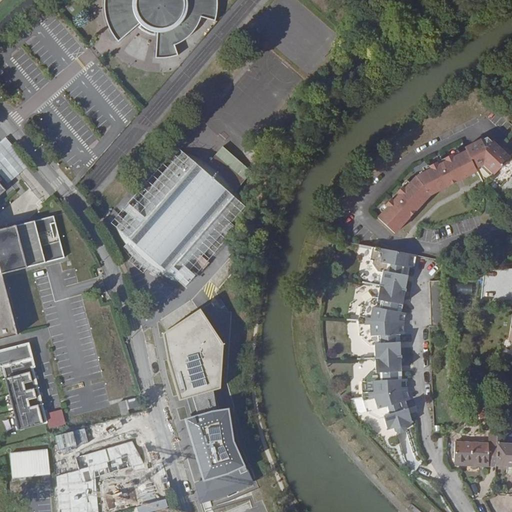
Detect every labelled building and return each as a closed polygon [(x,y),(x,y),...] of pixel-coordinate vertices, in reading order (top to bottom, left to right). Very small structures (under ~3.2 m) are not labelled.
[(117,41),(119,42),(133,30),(140,23),(143,21),(145,23),(140,27),(144,30),(151,33),(155,34),(155,28),(158,29),(156,59),(157,59),(161,59),(166,58),(170,58),(174,57),(178,56),(179,56),(175,45),(179,44),(181,43),(184,41),(187,39),(189,37),(191,35),(193,33),(195,30),(197,28),(198,25),(199,23),(201,20),(202,17),(216,22),(217,18),(217,13),(218,10),(218,6),(218,2),(217,0),(104,0),(105,0),(105,4),(105,8),(105,12),(106,16),(107,20),(108,24),(109,27),(111,31),(113,34),(115,37),(117,41)] [(12,145),(6,138),(0,143),(0,151),(2,153),(12,145)] [(485,186),(511,158),(493,141),(486,149),(482,139),(465,147),(466,150),(453,157),(452,154),(445,158),(446,160),(438,164),(437,162),(430,166),(431,168),(416,176),(405,188),(402,186),(397,192),(399,194),(393,200),(391,198),(386,205),(388,207),(378,218),(395,234),(410,217),(409,216),(415,211),(416,211),(431,195),(450,185),(450,184),(457,180),(457,182),(478,172),(485,186)] [(2,153),(0,154),(0,172),(9,183),(21,173),(30,166),(12,145),(2,153)] [(178,281),(193,264),(201,255),(221,231),(222,230),(229,223),(244,205),(235,192),(253,172),(223,146),(207,165),(196,158),(184,153),(118,229),(128,245),(144,261),(158,271),(178,281)] [(0,339),(17,335),(2,276),(65,259),(54,218),(0,231),(0,196),(5,192),(0,186),(0,339)] [(238,231),(229,223),(222,230),(221,231),(230,239),(238,231)] [(416,255),(373,245),(370,259),(373,259),(372,262),(378,270),(383,271),(380,284),(378,296),(373,295),(365,301),(364,304),(361,303),(358,319),(359,335),(362,335),(362,338),(370,345),(375,344),(375,357),(376,370),(371,370),(364,377),(364,380),(361,380),(362,396),(367,412),(370,411),(371,413),(379,418),(384,417),(388,429),(395,427),(396,430),(400,432),(404,431),(406,427),(406,424),(413,422),(406,400),(410,399),(407,388),(407,378),(402,378),(400,333),(404,333),(404,322),(406,312),(402,311),(410,266),(414,267),(416,255)] [(210,263),(201,255),(193,264),(202,272),(210,263)] [(447,327),(443,281),(430,282),(434,327),(447,327)] [(180,401),(187,399),(194,397),(221,389),(224,345),(200,309),(163,334),(168,361),(180,401)] [(29,343),(0,350),(0,366),(2,366),(19,430),(48,423),(35,371),(30,372),(30,369),(36,367),(29,343)] [(199,415),(194,397),(187,399),(193,417),(185,419),(204,481),(195,483),(202,504),(226,497),(254,485),(246,466),(245,466),(235,441),(229,409),(213,411),(199,415)] [(198,408),(208,405),(209,406),(214,404),(212,397),(196,403),(198,408)] [(136,398),(127,400),(129,409),(138,407),(136,398)] [(496,465),(496,466),(511,466),(511,433),(498,433),(498,434),(489,434),(489,443),(455,441),(454,461),(488,463),(488,465),(496,465)] [(92,479),(84,481),(77,459),(56,466),(60,511),(94,511),(90,496),(137,483),(144,505),(166,499),(160,476),(159,476),(159,475),(158,475),(158,474),(157,474),(156,474),(151,475),(142,458),(133,441),(86,456),(92,479)] [(10,454),(10,455),(12,478),(50,475),(48,450),(10,454)] [(142,458),(151,475),(156,474),(157,474),(158,474),(158,475),(159,475),(159,476),(160,476),(153,454),(142,458)] [(144,505),(137,507),(138,511),(149,511),(168,507),(166,499),(144,505)]
